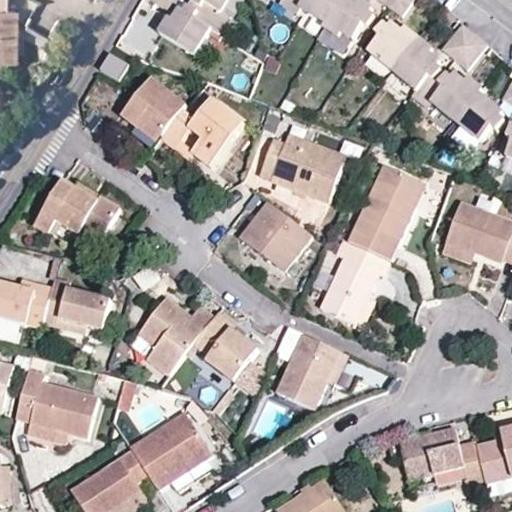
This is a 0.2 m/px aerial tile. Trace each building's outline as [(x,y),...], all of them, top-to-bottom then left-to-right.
[(180,0),(147,0),(171,14),(180,0)] [(194,5),(203,11),(207,5),(223,15),(224,14),(232,0),(193,0),(192,4),(194,5)] [(298,18),(302,11),(284,0),(280,7),(298,18)] [(284,0),(302,11),(308,0),(284,0)] [(308,0),(302,11),(327,26),(342,0),(308,0)] [(344,36),(355,43),(364,27),(370,31),(377,19),(372,17),(376,11),(369,8),(363,4),(356,0),(342,0),(327,26),(344,36)] [(377,0),(377,1),(403,18),(417,0),(377,0)] [(198,22),(214,31),(223,15),(207,5),(203,11),(194,5),(191,10),(201,16),(198,22)] [(0,58),(11,59),(14,9),(0,9),(0,58)] [(175,21),(174,23),(165,37),(198,57),(214,31),(198,22),(201,16),(191,10),(188,9),(185,13),(182,11),(175,21)] [(214,31),(219,35),(230,17),(224,14),(223,15),(214,31)] [(161,34),(165,37),(174,23),(169,20),(161,34)] [(377,36),(381,40),(369,54),(395,75),(418,46),(403,34),(399,30),(392,25),(388,29),(384,26),(377,36)] [(327,26),(324,31),(341,41),(344,36),(327,26)] [(489,48),(464,27),(444,53),(468,72),(489,48)] [(407,29),(403,34),(418,46),(422,42),(407,29)] [(422,42),(418,46),(432,57),(436,53),(422,42)] [(432,57),(418,46),(395,75),(418,94),(431,80),(435,83),(441,75),(443,73),(439,69),(442,65),(437,61),(432,57)] [(102,73),(120,83),(130,68),(112,57),(102,73)] [(418,94),(432,105),(445,91),(439,86),(446,78),(441,75),(435,83),(431,80),(418,94)] [(446,78),(439,86),(445,91),(432,105),(435,108),(457,125),(481,97),(466,84),(461,80),(456,76),(452,80),(447,76),(446,78)] [(481,97),(485,93),(470,81),(466,84),(481,97)] [(158,147),(162,142),(185,113),(188,109),(154,82),(124,120),(135,129),(153,143),(158,147)] [(418,94),(413,100),(429,113),(435,108),(432,105),(418,94)] [(502,121),(505,116),(491,105),(481,97),(457,125),(480,144),(493,130),(497,134),(506,124),(502,121)] [(194,157),(211,171),(245,127),(214,102),(198,122),(185,113),(162,142),(175,153),(183,144),(196,154),(194,157)] [(124,120),(120,126),(131,134),(135,129),(124,120)] [(149,148),(153,143),(135,129),(131,134),(149,148)] [(290,139),(287,147),(274,181),(299,189),(296,196),(330,207),(347,159),(290,139)] [(273,184),(274,181),(287,147),(276,143),(262,180),(273,184)] [(194,157),(196,154),(183,144),(175,153),(189,164),(194,157)] [(511,162),(508,161),(502,173),(511,177),(511,162)] [(383,170),(348,245),(392,265),(427,190),(383,170)] [(273,184),(272,188),(296,196),(299,189),(274,181),(273,184)] [(39,224),(52,231),(57,224),(62,227),(99,249),(121,210),(102,199),(99,204),(64,182),(39,224)] [(99,204),(102,199),(80,185),(77,190),(99,204)] [(269,204),(241,240),(288,275),(315,239),(269,204)] [(511,224),(463,206),(447,246),(476,257),(504,266),(508,255),(511,248),(511,224)] [(57,224),(52,231),(58,235),(62,227),(57,224)] [(358,327),(369,302),(381,277),(386,279),(392,265),(348,245),(345,243),(338,258),(344,261),(323,313),(358,327)] [(447,246),(444,254),(473,266),(476,257),(447,246)] [(152,264),(143,268),(155,282),(164,272),(152,264)] [(329,296),(333,272),(321,270),(317,294),(329,296)] [(45,328),(87,337),(89,330),(105,334),(113,302),(70,292),(71,284),(57,281),(54,290),(45,328)] [(24,283),(22,291),(39,294),(40,286),(24,283)] [(0,321),(20,326),(44,331),(45,328),(54,290),(40,286),(39,294),(22,291),(0,285),(0,321)] [(198,306),(190,316),(168,300),(139,338),(156,352),(148,363),(170,379),(195,347),(216,320),(198,306)] [(377,306),(369,302),(358,327),(366,331),(377,306)] [(216,320),(195,347),(211,360),(208,364),(234,385),(237,382),(252,363),(261,351),(234,331),(237,327),(221,314),(216,320)] [(20,326),(0,321),(0,342),(15,346),(20,326)] [(282,346),(297,353),(303,338),(289,332),(282,346)] [(278,396),(316,413),(327,389),(336,370),(321,364),(327,349),(303,338),(297,353),(278,396)] [(352,359),(327,349),(321,364),(336,370),(327,389),(337,393),(352,359)] [(237,382),(260,400),(264,390),(247,377),(256,366),(252,363),(237,382)] [(0,413),(4,415),(14,368),(0,364),(0,413)] [(247,377),(264,390),(269,377),(256,366),(247,377)] [(85,448),(98,402),(44,385),(46,376),(31,372),(25,387),(14,422),(29,427),(28,430),(67,442),(85,448)] [(177,421),(186,416),(195,403),(193,401),(184,398),(169,409),(177,421)] [(160,493),(168,488),(200,468),(214,457),(186,416),(177,421),(132,450),(134,453),(151,479),(160,493)] [(28,430),(26,438),(64,450),(67,442),(28,430)] [(478,450),(488,488),(511,481),(511,430),(499,434),(500,438),(501,444),(495,445),(478,450)] [(400,449),(411,489),(468,475),(471,492),(488,488),(478,450),(477,446),(460,451),(455,434),(400,449)] [(112,511),(142,493),(139,488),(151,479),(134,453),(73,494),(85,511),(112,511)] [(168,488),(175,499),(207,477),(200,468),(168,488)] [(8,471),(2,471),(5,507),(10,507),(8,471)] [(345,511),(328,484),(287,511),(345,511)] [(112,511),(136,511),(149,503),(142,493),(112,511)]
